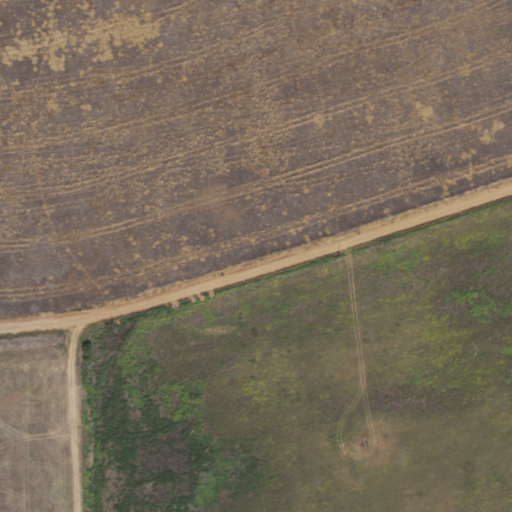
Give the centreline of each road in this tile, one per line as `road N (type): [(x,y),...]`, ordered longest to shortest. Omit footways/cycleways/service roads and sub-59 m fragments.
road 1 (residential): [(0,324),(223,278),(511,186)]
road 2 (residential): [(106,0),(112,77),(0,83)]
